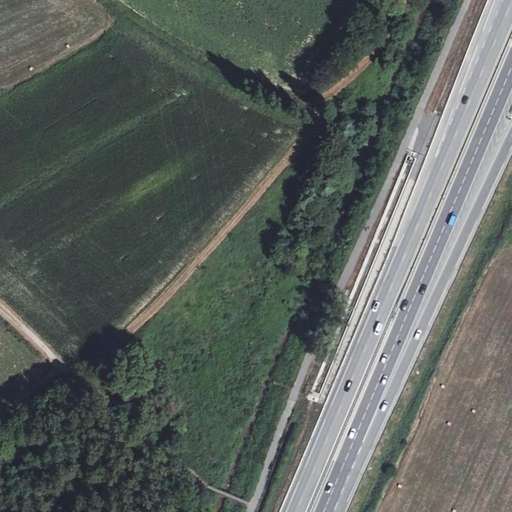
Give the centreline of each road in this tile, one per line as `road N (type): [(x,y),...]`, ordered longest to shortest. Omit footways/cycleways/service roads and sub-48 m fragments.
road 1 (motorway): [(511,0),(293,511)]
road 2 (motorway): [(324,511),(511,68)]
road 3 (motorway): [(339,511),(511,137)]
road 4 (track): [(0,412),(62,366),(200,484),(252,506)]
